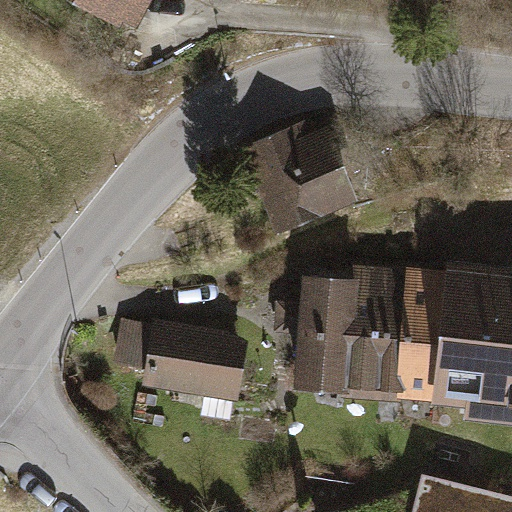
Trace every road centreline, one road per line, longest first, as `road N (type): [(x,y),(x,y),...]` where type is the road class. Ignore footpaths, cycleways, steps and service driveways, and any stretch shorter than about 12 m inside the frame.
road 1 (tertiary): [(0,371),(164,161),(219,116),(304,79),(344,73),(511,89)]
road 2 (residential): [(0,404),(57,440),(122,511)]
